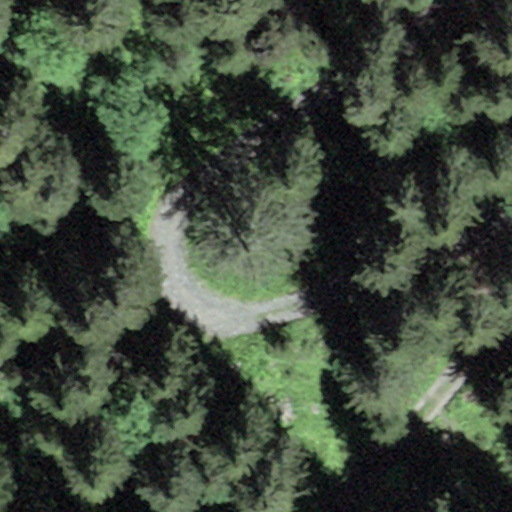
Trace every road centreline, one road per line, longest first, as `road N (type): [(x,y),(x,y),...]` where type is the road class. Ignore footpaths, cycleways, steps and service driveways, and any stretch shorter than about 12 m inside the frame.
road 1 (track): [(475,0),(212,152),(163,239),(182,303),(239,325),(511,224)]
road 2 (track): [(511,356),(357,511)]
